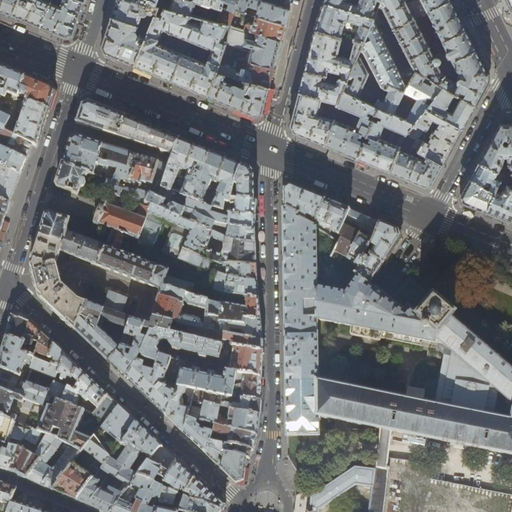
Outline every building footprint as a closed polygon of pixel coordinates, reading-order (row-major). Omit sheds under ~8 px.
[(0,0),(0,10),(12,16),(18,0),(0,0)] [(29,22),(40,27),(50,3),(51,0),(18,0),(12,16),(29,22)] [(50,3),(40,27),(56,34),(67,38),(70,36),(74,35),(79,19),(84,2),(78,0),(51,0),(54,1),(54,0),(56,0),(62,2),(61,3),(62,5),(58,4),(57,6),(50,3)] [(149,30),(158,8),(156,7),(132,1),(129,0),(116,0),(115,3),(111,17),(138,26),(141,27),(146,29),(149,30)] [(158,0),(156,7),(158,8),(197,18),(218,23),(223,7),(234,11),(235,9),(237,0),(158,0)] [(237,0),(235,9),(248,14),(286,25),(290,10),(277,6),(273,4),(260,0),(237,0)] [(324,0),(323,4),(369,18),(377,0),(381,2),(382,0),(324,0)] [(405,0),(382,0),(381,2),(379,7),(383,9),(394,31),(405,25),(405,24),(414,19),(427,12),(451,0),(450,0),(414,0),(407,4),(405,0)] [(451,0),(427,12),(437,31),(434,32),(435,35),(434,36),(435,38),(436,38),(437,39),(440,37),(443,42),(466,30),(460,18),(451,0)] [(369,18),(323,4),(322,8),(318,21),(315,31),(363,44),(374,20),(369,18)] [(223,7),(218,23),(228,25),(231,26),(239,29),(240,26),(231,23),(234,13),(236,13),(238,18),(247,21),(245,30),(282,40),(282,38),(286,25),(248,14),(235,9),(234,11),(223,7)] [(147,36),(134,66),(157,76),(171,81),(197,18),(158,8),(149,30),(148,33),(147,36)] [(466,30),(443,42),(446,50),(433,56),(430,49),(408,60),(412,67),(400,73),(376,27),(382,24),(376,13),(374,20),(363,44),(346,82),(343,91),(358,99),(369,74),(362,59),(367,58),(381,88),(384,89),(385,89),(388,83),(403,92),(416,72),(425,77),(434,82),(439,85),(448,68),(447,65),(476,50),(468,34),(466,30)] [(103,50),(104,54),(116,59),(119,60),(134,66),(147,36),(142,34),(141,36),(137,35),(137,34),(137,33),(136,33),(136,32),(137,30),(138,30),(139,29),(140,29),(140,28),(141,27),(138,26),(111,17),(104,39),(101,47),(103,50)] [(228,25),(218,23),(197,18),(171,81),(184,87),(207,97),(217,73),(218,68),(226,44),(226,43),(222,41),(228,25)] [(430,49),(414,19),(405,24),(405,25),(394,31),(408,60),(430,49)] [(226,43),(226,44),(238,48),(252,51),(250,56),(249,61),(274,68),(278,54),(282,40),(245,30),(239,29),(231,26),(226,43)] [(346,82),(363,44),(315,31),(309,53),(304,71),(346,82)] [(484,67),(476,50),(447,65),(448,68),(439,85),(443,88),(475,107),(487,84),(488,82),(488,74),(484,67)] [(225,76),(229,77),(269,88),(270,86),(274,68),(249,61),(248,64),(242,62),(242,63),(237,62),(234,73),(218,68),(217,73),(225,76)] [(0,128),(9,133),(14,120),(0,112),(0,94),(0,95),(5,97),(7,93),(17,97),(17,96),(26,75),(7,67),(0,64),(0,128)] [(337,104),(343,91),(346,82),(304,71),(299,92),(299,93),(290,126),(293,133),(305,138),(324,145),(334,120),(321,116),(323,107),(320,106),(321,100),(337,104)] [(374,107),(377,109),(366,137),(364,142),(356,159),(372,165),(389,172),(404,136),(414,124),(426,110),(430,105),(426,102),(428,98),(433,100),(443,88),(439,85),(434,82),(431,86),(422,82),(425,77),(416,72),(403,92),(388,83),(385,89),(389,91),(383,103),(378,100),(374,107)] [(231,106),(256,117),(262,113),(265,104),(269,88),(229,77),(228,79),(236,83),(236,86),(224,80),(225,76),(217,73),(207,97),(231,106)] [(31,78),(51,86),(50,81),(33,74),(31,78)] [(51,86),(31,78),(29,76),(26,75),(17,96),(19,97),(20,95),(24,97),(22,101),(49,110),(52,100),(54,93),(51,86)] [(430,105),(426,110),(462,129),(468,118),(475,107),(443,88),(433,100),(430,105)] [(343,91),(337,104),(336,105),(340,107),(334,120),(324,145),(339,152),(356,159),(364,142),(360,140),(362,135),(366,137),(377,109),(374,107),(358,99),(343,91)] [(18,124),(14,135),(33,145),(36,147),(42,129),(43,127),(49,110),(22,101),(20,101),(16,112),(22,114),(19,124),(18,124)] [(116,136),(124,116),(111,111),(107,109),(89,101),(82,105),(81,108),(76,123),(86,127),(101,131),(116,136)] [(418,152),(443,165),(460,133),(462,129),(426,110),(414,124),(425,130),(417,139),(423,141),(418,152)] [(125,117),(142,124),(144,120),(127,113),(125,117)] [(173,155),(179,139),(173,137),(155,129),(142,124),(125,117),(124,116),(116,136),(138,144),(163,151),(165,152),(168,153),(173,155)] [(478,162),(505,177),(511,173),(511,122),(509,122),(500,122),(489,143),(478,162)] [(405,179),(425,187),(432,185),(436,177),(443,165),(418,152),(423,141),(417,139),(425,130),(414,124),(404,136),(389,172),(405,179)] [(9,133),(0,128),(0,147),(1,148),(26,160),(32,146),(33,145),(14,135),(9,133)] [(96,175),(107,179),(113,182),(118,169),(109,166),(109,163),(98,160),(102,144),(76,136),(71,138),(64,160),(63,163),(68,166),(88,173),(96,175)] [(168,165),(158,198),(170,203),(174,193),(175,193),(195,146),(183,141),(181,140),(179,139),(173,155),(168,165)] [(131,181),(134,171),(128,169),(132,154),(117,149),(102,144),(98,160),(109,163),(109,166),(118,169),(113,182),(107,179),(105,183),(104,185),(111,188),(108,192),(134,203),(150,209),(151,206),(145,203),(148,195),(136,191),(133,193),(117,187),(121,180),(131,183),(131,181)] [(195,146),(175,193),(183,196),(188,198),(191,200),(210,152),(208,151),(195,146)] [(1,148),(0,149),(0,165),(20,175),(21,172),(25,162),(26,160),(1,148)] [(215,183),(226,159),(225,158),(216,154),(213,153),(210,152),(191,200),(206,206),(214,188),(211,187),(213,182),(215,183)] [(152,185),(159,162),(146,158),(132,154),(128,169),(134,171),(131,181),(140,184),(141,181),(152,185)] [(212,208),(223,211),(224,201),(229,203),(230,199),(231,193),(233,186),(234,183),(242,165),(239,164),(226,159),(215,183),(214,188),(206,206),(212,208)] [(190,264),(190,263),(193,254),(184,250),(195,225),(190,223),(182,219),(183,215),(185,210),(170,203),(158,198),(168,165),(164,164),(160,162),(159,162),(152,185),(148,195),(145,203),(151,206),(150,209),(138,240),(139,240),(138,243),(150,248),(153,246),(164,221),(173,225),(163,251),(165,254),(190,264)] [(501,181),(505,177),(478,162),(470,176),(469,179),(484,187),(487,181),(490,183),(487,189),(494,193),(498,184),(501,181)] [(87,175),(88,173),(68,166),(63,163),(59,175),(56,184),(58,187),(79,194),(81,186),(83,187),(85,185),(88,186),(89,182),(86,181),(86,180),(85,179),(85,177),(87,175)] [(0,198),(9,203),(18,180),(20,175),(0,165),(0,198)] [(231,193),(230,199),(254,201),(254,198),(253,174),(249,168),(242,165),(234,183),(237,186),(237,189),(237,194),(231,193)] [(501,181),(511,190),(511,173),(505,177),(501,181)] [(487,189),(484,187),(469,179),(461,193),(460,195),(462,203),(471,206),(486,213),(494,193),(487,189)] [(511,190),(501,181),(498,184),(494,193),(486,213),(501,219),(511,223),(511,190)] [(307,218),(316,222),(325,200),(313,195),(289,185),(283,189),(284,197),(284,200),(284,208),(298,215),(297,218),(305,222),(307,218)] [(215,222),(255,230),(255,218),(255,216),(229,214),(223,211),(222,217),(210,213),(212,208),(206,206),(191,200),(188,198),(187,201),(182,199),(183,196),(175,193),(174,193),(170,203),(185,210),(194,212),(194,213),(215,222)] [(0,214),(5,217),(5,215),(9,203),(0,198),(0,214)] [(229,214),(255,216),(256,203),(256,202),(254,201),(230,199),(229,203),(224,201),(223,211),(229,214)] [(335,240),(338,234),(343,224),(343,223),(349,209),(346,208),(325,200),(316,222),(315,223),(313,227),(315,228),(328,236),(330,232),(334,233),(332,238),(335,240)] [(96,223),(113,230),(130,237),(138,240),(150,209),(134,203),(133,206),(136,208),(137,206),(140,208),(137,216),(103,203),(102,204),(101,204),(101,205),(102,206),(102,208),(101,208),(101,209),(102,210),(102,211),(102,212),(102,214),(101,216),(99,217),(98,217),(97,218),(97,219),(96,220),(95,220),(95,221),(95,222),(96,223)] [(286,343),(286,359),(287,404),(287,425),(287,436),(319,435),(318,420),(318,381),(317,320),(316,282),(316,258),(330,257),(334,251),(337,245),(316,246),(315,228),(313,227),(310,225),(305,222),(297,218),(298,215),(284,208),(284,235),(285,260),(285,304),(286,343)] [(347,258),(348,255),(355,243),(359,232),(366,216),(364,216),(349,209),(343,223),(343,224),(338,234),(342,235),(340,242),(337,245),(334,251),(347,258)] [(242,243),(255,244),(255,242),(255,230),(215,222),(194,213),(194,212),(185,210),(183,215),(191,217),(190,223),(195,225),(212,232),(213,229),(225,232),(224,235),(227,236),(227,239),(242,243)] [(59,273),(56,264),(60,252),(98,266),(106,247),(67,232),(67,229),(70,220),(50,213),(46,215),(36,247),(30,263),(33,273),(35,280),(37,287),(39,297),(45,303),(74,330),(86,302),(92,285),(88,283),(81,302),(61,283),(59,273)] [(348,255),(358,261),(359,259),(361,260),(365,252),(372,241),(373,240),(379,222),(368,217),(366,216),(359,232),(355,243),(348,255)] [(372,241),(365,252),(383,264),(390,254),(400,238),(398,230),(393,228),(379,222),(373,240),(372,241)] [(212,232),(195,225),(184,250),(193,254),(219,264),(256,266),(255,255),(255,244),(242,243),(227,239),(212,232)] [(106,247),(98,266),(106,269),(153,288),(160,291),(162,288),(201,299),(202,295),(191,293),(192,287),(166,278),(169,271),(118,252),(120,247),(125,250),(130,237),(113,230),(106,247)] [(354,274),(358,277),(370,285),(376,275),(383,264),(365,252),(361,260),(359,259),(358,261),(355,265),(359,268),(354,274)] [(229,276),(257,282),(256,268),(256,266),(219,264),(193,254),(190,263),(200,267),(217,272),(229,276)] [(226,294),(226,293),(229,276),(217,272),(213,288),(215,291),(226,294)] [(247,297),(259,299),(257,284),(257,282),(229,276),(226,293),(247,297)] [(430,276),(422,285),(427,289),(435,280),(430,276)] [(316,282),(317,320),(352,327),(351,333),(438,350),(439,341),(414,319),(432,297),(410,277),(391,301),(386,298),(386,297),(380,293),(375,289),(374,289),(369,285),(370,285),(358,277),(350,288),(316,282)] [(231,336),(231,330),(242,331),(244,333),(244,338),(262,341),(262,340),(261,321),(244,319),(244,325),(220,323),(221,304),(220,304),(201,299),(162,288),(160,291),(152,318),(173,323),(189,327),(231,336)] [(104,358),(108,361),(120,347),(101,330),(105,321),(127,328),(130,318),(121,315),(127,299),(109,291),(102,309),(86,302),(74,330),(80,335),(104,358)] [(511,369),(452,318),(456,315),(433,296),(432,297),(414,319),(439,341),(499,392),(511,403),(511,369)] [(244,319),(261,321),(259,306),(259,299),(247,297),(245,308),(221,303),(220,304),(221,304),(220,323),(244,325),(244,319)] [(4,338),(5,338),(23,343),(20,352),(29,356),(34,338),(39,341),(42,333),(37,329),(21,313),(12,316),(10,316),(4,338)] [(127,328),(120,347),(108,361),(124,376),(126,378),(136,362),(139,355),(146,339),(140,337),(145,322),(130,318),(127,328)] [(179,375),(179,378),(177,387),(195,390),(200,392),(260,401),(261,389),(261,386),(262,364),(262,354),(262,351),(262,347),(262,341),(244,338),(231,336),(189,327),(187,337),(171,333),(173,323),(152,318),(150,324),(145,322),(140,337),(146,339),(139,355),(143,359),(154,363),(156,365),(155,367),(167,371),(174,373),(179,375)] [(47,363),(49,357),(54,345),(44,336),(42,333),(39,341),(34,357),(35,358),(47,363)] [(0,389),(15,395),(24,399),(36,403),(43,406),(47,407),(48,408),(52,398),(48,396),(51,390),(43,387),(42,389),(28,383),(27,385),(21,383),(22,381),(21,380),(22,379),(22,376),(23,375),(23,374),(22,373),(21,373),(23,366),(22,366),(24,361),(26,362),(26,364),(29,365),(28,368),(42,373),(42,375),(55,380),(58,374),(60,368),(52,365),(47,363),(35,358),(34,357),(29,356),(20,352),(23,343),(5,338),(3,345),(0,353),(0,389)] [(499,392),(439,341),(438,350),(444,355),(435,405),(423,402),(425,394),(408,390),(406,399),(318,381),(318,420),(320,420),(321,417),(387,431),(511,455),(511,420),(494,416),(499,392)] [(60,368),(58,374),(62,376),(60,378),(64,380),(64,382),(69,385),(77,367),(72,362),(59,349),(54,345),(49,357),(54,360),(52,365),(60,368)] [(162,385),(167,371),(155,367),(136,362),(126,378),(148,400),(149,401),(165,416),(172,399),(175,400),(177,393),(175,392),(175,391),(162,385)] [(91,414),(93,415),(108,395),(93,382),(77,367),(69,385),(68,388),(62,402),(76,408),(81,394),(83,395),(82,396),(82,397),(82,398),(82,399),(82,400),(83,401),(84,401),(85,401),(87,401),(88,400),(96,407),(91,414)] [(54,382),(51,390),(48,396),(52,398),(62,402),(68,388),(54,382)] [(165,416),(172,422),(183,432),(187,418),(192,401),(194,395),(195,390),(177,387),(175,391),(175,392),(177,393),(175,400),(172,399),(165,416)] [(0,416),(16,422),(19,413),(11,410),(13,404),(21,407),(24,399),(15,395),(0,389),(0,416)] [(192,401),(259,414),(260,413),(260,401),(200,392),(200,396),(194,395),(192,401)] [(93,415),(107,420),(119,405),(113,400),(108,395),(93,415)] [(81,452),(83,450),(92,439),(76,432),(85,411),(76,408),(62,402),(52,398),(48,408),(47,407),(38,431),(43,433),(47,434),(57,438),(63,442),(65,443),(81,452)] [(215,425),(256,435),(257,433),(259,414),(192,401),(187,418),(215,425)] [(101,468),(110,458),(116,450),(119,447),(121,444),(130,433),(130,432),(136,422),(125,411),(119,405),(107,420),(92,439),(83,450),(96,460),(89,469),(96,474),(101,468)] [(0,442),(8,445),(11,438),(22,441),(23,439),(32,429),(16,422),(0,416),(0,442)] [(203,451),(207,454),(210,441),(215,425),(187,418),(183,432),(203,451)] [(101,468),(118,479),(125,483),(130,486),(136,476),(137,476),(148,461),(158,448),(162,446),(149,434),(136,422),(130,432),(130,433),(121,444),(127,448),(117,463),(110,458),(101,468)] [(251,450),(253,450),(256,437),(256,435),(215,425),(210,441),(226,445),(236,445),(251,450)] [(36,445),(43,433),(38,431),(32,429),(23,439),(36,445)] [(25,479),(57,438),(47,434),(36,456),(23,450),(21,446),(18,444),(14,448),(17,449),(7,472),(9,473),(25,479)] [(73,463),(81,452),(65,443),(62,448),(67,451),(53,470),(46,464),(63,442),(57,438),(25,479),(33,482),(39,485),(52,490),(73,463)] [(225,452),(226,445),(210,441),(207,454),(208,456),(217,464),(219,453),(224,454),(225,452)] [(235,454),(250,460),(252,453),(253,450),(251,450),(236,445),(226,445),(225,452),(235,454)] [(183,497),(184,497),(195,477),(183,466),(168,452),(162,446),(158,448),(148,461),(137,476),(136,476),(154,484),(162,487),(176,494),(183,497)] [(7,472),(17,449),(14,448),(12,447),(10,453),(8,452),(8,451),(8,449),(2,447),(1,450),(0,449),(0,469),(5,471),(7,472)] [(245,467),(250,460),(235,454),(225,452),(224,454),(219,453),(217,464),(219,466),(222,469),(236,482),(243,480),(244,472),(245,467)] [(76,501),(93,478),(73,463),(52,490),(65,496),(76,501)] [(383,511),(389,469),(390,469),(390,466),(388,466),(388,467),(387,467),(387,466),(385,466),(385,467),(382,467),(378,466),(378,465),(376,465),(376,466),(374,466),(374,470),(355,467),(312,496),(311,497),(310,504),(309,511),(383,511)] [(110,511),(130,486),(125,483),(118,492),(109,488),(106,493),(94,487),(100,480),(112,488),(118,479),(101,468),(96,474),(93,478),(76,501),(88,506),(100,511),(110,511)] [(138,511),(141,506),(148,495),(154,484),(136,476),(130,486),(110,511),(138,511)] [(184,497),(221,510),(222,509),(225,506),(209,491),(195,477),(184,497)] [(0,481),(0,508),(7,511),(11,502),(15,489),(16,488),(0,481)] [(157,511),(158,511),(159,503),(162,487),(154,484),(148,495),(141,506),(138,511),(157,511)] [(162,487),(159,503),(173,506),(176,494),(162,487)] [(219,511),(221,510),(184,497),(183,497),(182,500),(177,499),(176,503),(181,504),(180,507),(179,511),(181,511),(219,511)] [(42,511),(22,506),(11,502),(7,511),(8,511),(7,511),(42,511)] [(177,511),(178,511),(179,511),(180,507),(173,506),(159,503),(158,511),(157,511),(177,511)]
